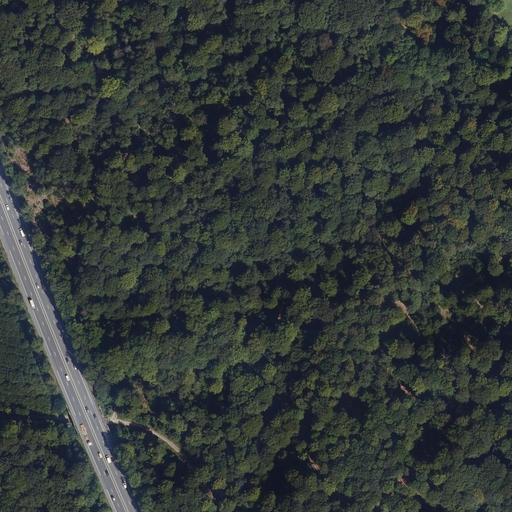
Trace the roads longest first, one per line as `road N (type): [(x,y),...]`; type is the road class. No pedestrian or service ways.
road 1 (unknown): [(477,116),(384,108),(3,135)]
road 2 (motorway): [(133,511),(0,182)]
road 3 (unknown): [(116,422),(107,380),(136,379),(268,429),(357,511)]
road 4 (motorway): [(0,213),(121,511)]
road 5 (unknown): [(107,380),(89,320),(3,135)]
road 6 (track): [(378,0),(511,150)]
road 7 (track): [(116,422),(174,445),(221,511)]
road 8 (track): [(3,135),(23,56),(19,0)]
